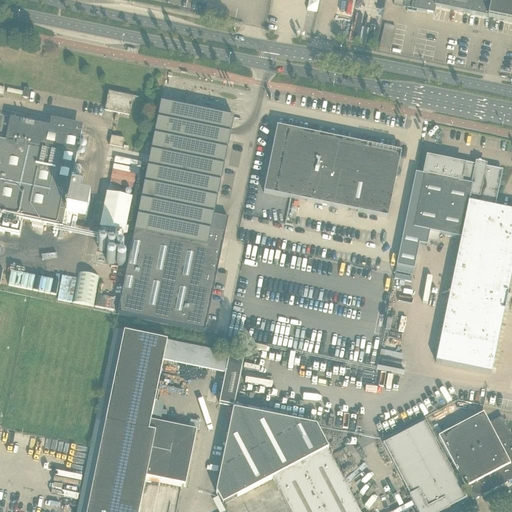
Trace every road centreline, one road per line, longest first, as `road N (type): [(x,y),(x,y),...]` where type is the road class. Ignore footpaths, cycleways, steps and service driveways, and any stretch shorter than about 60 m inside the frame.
road 1 (secondary): [(0,11),(511,115)]
road 2 (secondary): [(511,92),(46,0)]
road 3 (unknown): [(376,323),(368,348),(343,350),(141,309),(129,297),(130,278)]
road 4 (unknown): [(220,291),(130,278),(132,266),(145,253),(225,264)]
